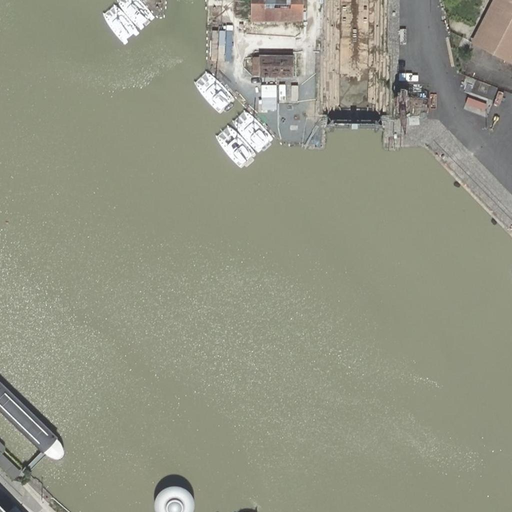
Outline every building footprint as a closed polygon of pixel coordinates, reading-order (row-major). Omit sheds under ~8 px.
[(252,0),(252,19),(301,20),(301,0),(252,0)] [(511,0),(495,0),(473,44),(511,63),(511,60),(511,0)] [(252,69),(252,75),(259,75),(290,75),(291,57),(260,57),(252,57),(252,58),(246,58),(246,69),(252,69)] [(480,114),(484,103),(466,97),(462,108),(480,114)] [(0,409),(45,454),(54,459),(62,459),(66,455),(64,447),(59,439),(0,379),(0,409)] [(171,484),(164,485),(159,489),(154,495),(152,501),(153,508),(154,511),(190,511),(192,510),(193,503),(192,497),(188,491),(183,487),(177,484),(171,484)]
